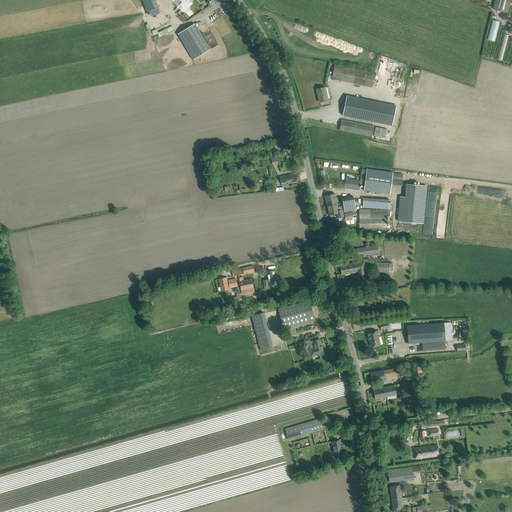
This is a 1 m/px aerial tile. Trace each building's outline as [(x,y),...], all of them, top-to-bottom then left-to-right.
[(155,0),(142,0),(147,12),(158,8),(155,0)] [(170,0),(181,9),(189,0),(188,0),(170,0)] [(495,0),(493,10),(508,13),(511,0),(495,0)] [(488,39),(495,41),(499,22),(492,20),(488,39)] [(195,23),(177,34),(193,60),(210,49),(195,23)] [(151,31),(153,35),(157,33),(158,37),(174,30),(172,26),(157,32),(156,29),(151,31)] [(504,34),(499,60),(503,61),(509,35),(504,34)] [(332,79),(344,81),(371,87),(374,72),(335,64),(332,79)] [(328,100),(325,87),(320,88),(316,89),(319,102),(324,101),(328,100)] [(346,95),(342,115),(373,122),(392,126),(392,125),(396,106),(346,95)] [(341,119),(339,130),(372,137),(374,126),(341,119)] [(360,180),(345,178),(345,181),(344,188),(359,190),(360,184),(364,185),(363,190),(390,194),(391,185),(402,186),(403,174),(361,169),(360,180)] [(296,173),(291,174),(279,177),(281,184),(282,184),(282,186),(283,186),(286,186),(286,185),(289,184),(288,182),(290,182),(290,183),(298,182),(296,173)] [(273,186),(273,191),(273,192),(284,190),(284,187),(276,188),(275,185),(276,185),(275,180),(266,181),(267,183),(265,183),(265,187),(273,186)] [(406,197),(400,196),(398,221),(422,223),(426,186),(407,184),(406,197)] [(337,204),(335,194),(329,195),(324,196),(326,203),(330,202),(330,205),(332,204),(332,205),(337,204)] [(355,196),(347,198),(344,198),(342,198),(344,212),(360,209),(359,205),(356,205),(355,196)] [(330,202),(326,203),(329,215),(336,213),(337,218),(343,216),(341,206),(337,207),(337,204),(332,205),(332,204),(330,205),(330,202)] [(359,228),(387,228),(386,209),(360,209),(359,210),(359,228)] [(352,212),(344,213),(346,225),(354,224),(352,212)] [(379,253),(377,245),(354,250),(355,256),(379,253)] [(364,261),(345,264),(340,265),(341,275),(356,272),(358,282),(363,282),(367,281),(364,261)] [(388,263),(377,263),(376,272),(388,272),(388,263)] [(253,266),(249,266),(231,270),(232,276),(254,272),(253,266)] [(274,271),(269,271),(266,272),(268,286),(273,285),(276,284),(274,271)] [(226,278),(218,279),(221,291),(229,290),(229,288),(238,286),(236,278),(227,280),(226,278)] [(254,291),(251,279),(239,281),(241,293),(254,291)] [(310,300),(305,302),(280,308),(280,307),(278,307),(284,329),(315,321),(310,300)] [(263,312),(250,316),(259,350),(272,347),(263,312)] [(444,322),(406,325),(408,344),(421,343),(422,351),(445,349),(444,322)] [(377,331),(372,332),(367,333),(368,337),(369,337),(371,347),(380,345),(377,331)] [(320,339),(315,340),(313,341),(315,349),(311,350),(313,356),(320,354),(319,352),(323,351),(320,339)] [(370,373),(372,382),(386,380),(385,376),(401,373),(400,368),(384,371),(384,370),(370,373)] [(395,386),(373,390),(375,399),(396,395),(395,386)] [(320,418),(315,420),(284,429),(288,440),(318,431),(323,429),(320,418)] [(339,440),(334,441),(330,441),(333,457),(342,455),(339,440)] [(437,445),(418,448),(413,448),(415,459),(438,456),(437,445)] [(411,467),(387,470),(389,482),(413,479),(411,467)] [(400,485),(395,486),(390,486),(392,499),(401,497),(400,485)] [(403,508),(401,497),(392,499),(393,509),(403,508)]
